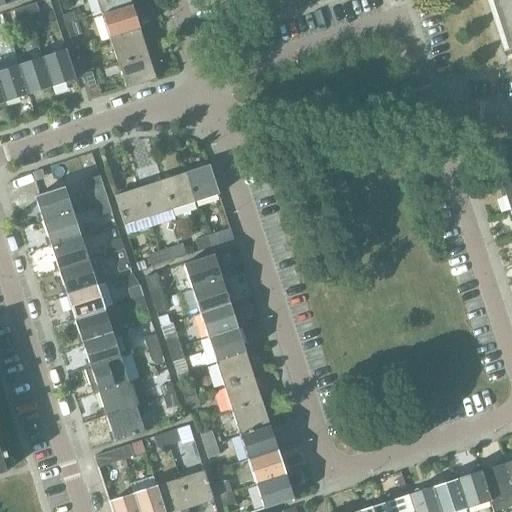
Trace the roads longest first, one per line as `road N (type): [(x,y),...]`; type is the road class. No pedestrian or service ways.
road 1 (residential): [(226,129),(319,446),(338,473),(511,420)]
road 2 (residential): [(216,98),(398,24),(428,113)]
road 3 (residential): [(511,363),(428,113)]
road 4 (residential): [(80,511),(0,265)]
road 5 (residential): [(0,156),(216,98)]
road 6 (residential): [(428,113),(226,129)]
